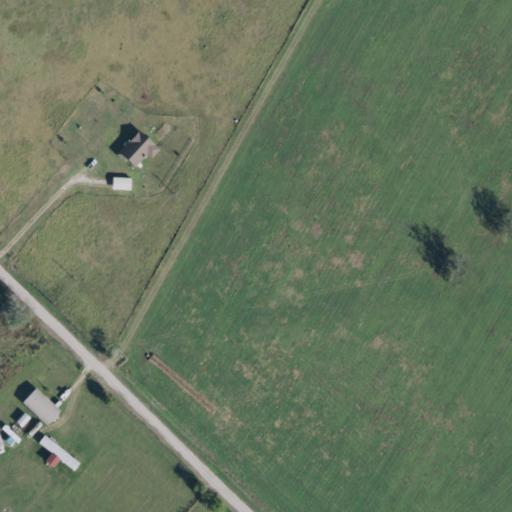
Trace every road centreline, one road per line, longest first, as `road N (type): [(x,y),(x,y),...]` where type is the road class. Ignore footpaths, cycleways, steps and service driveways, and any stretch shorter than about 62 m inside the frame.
road 1 (residential): [(114,378),(318,0)]
road 2 (residential): [(251,511),(0,266)]
